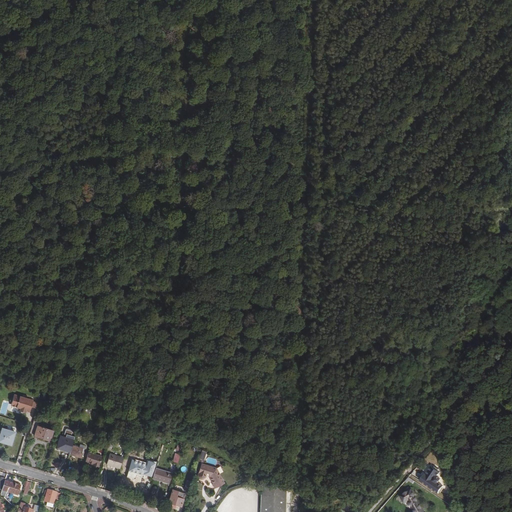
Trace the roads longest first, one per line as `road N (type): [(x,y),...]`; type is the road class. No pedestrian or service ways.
road 1 (track): [(293,511),(309,0)]
road 2 (track): [(370,511),(511,349)]
